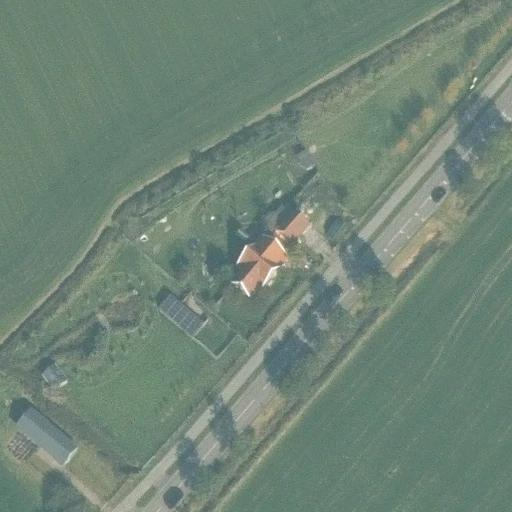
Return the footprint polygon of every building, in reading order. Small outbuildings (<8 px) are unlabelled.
[(308,231),(291,216),(274,237),(292,251),(308,231)] [(262,242),(236,271),(242,276),(232,289),(249,303),(259,291),(261,293),(279,272),(286,263),(262,242)] [(194,333),(205,320),(193,309),(181,322),(194,333)] [(42,381),(53,393),(63,385),(53,373),(42,381)] [(64,468),(77,452),(31,414),(18,429),(64,468)]
